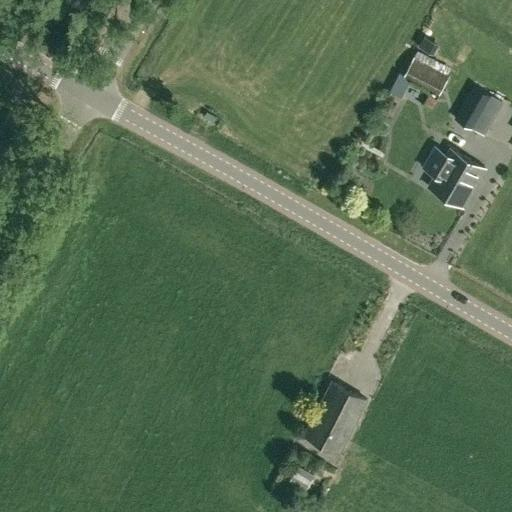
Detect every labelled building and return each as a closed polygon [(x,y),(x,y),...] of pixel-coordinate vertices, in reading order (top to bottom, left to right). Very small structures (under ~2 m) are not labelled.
[(428,50),(434,40),(423,34),(417,44),(428,50)] [(450,75),(414,56),(404,75),(440,94),(450,75)] [(475,82),(455,118),(484,135),(504,101),(475,82)] [(447,179),(450,174),(463,181),(477,156),(454,142),(451,147),(439,140),(424,166),(436,173),(447,179)] [(447,179),(436,173),(429,185),(464,206),(489,162),(477,156),(463,181),(450,174),(447,179)] [(305,433),(340,451),(367,398),(332,380),(305,433)]
